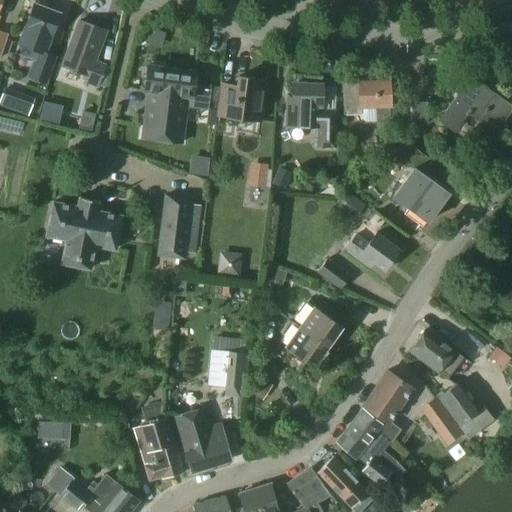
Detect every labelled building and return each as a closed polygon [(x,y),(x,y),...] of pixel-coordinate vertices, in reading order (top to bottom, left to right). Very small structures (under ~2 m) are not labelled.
[(34,3),(19,43),(38,50),(34,59),(28,77),(46,84),(57,56),(46,52),(47,48),(60,13),(48,8),(47,4),(39,0),(36,4),(34,3)] [(79,20),(62,66),(86,75),(84,82),(98,88),(107,65),(95,60),(107,30),(79,20)] [(151,65),(148,64),(145,91),(148,92),(188,97),(187,108),(209,110),(212,87),(194,84),(196,71),(166,67),(166,63),(152,61),(151,65)] [(261,121),(266,80),(239,76),(238,86),(222,84),(218,116),(261,121)] [(495,132),(511,109),(511,106),(487,88),(489,86),(483,82),(481,84),(472,77),(440,119),(455,130),(468,114),(469,115),(470,113),(495,132)] [(365,122),(377,122),(377,129),(406,127),(405,104),(391,105),(390,81),(372,82),(372,78),(363,79),(363,82),(343,83),(345,115),(360,115),(360,119),(365,122)] [(321,110),(322,84),(306,84),(305,80),(298,80),(297,83),(294,83),(293,110),(288,110),(287,127),(316,128),(316,149),(335,149),(336,111),(321,110)] [(182,142),(187,108),(188,97),(148,92),(142,137),(182,142)] [(27,114),(33,99),(22,95),(17,111),(27,114)] [(411,102),(413,125),(429,124),(428,102),(411,102)] [(83,112),(79,128),(91,130),(94,115),(83,112)] [(423,228),(428,221),(449,193),(423,174),(432,161),(406,141),(389,157),(410,173),(394,195),(410,207),(405,214),(423,228)] [(191,160),(189,173),(207,175),(209,158),(196,156),(191,160)] [(266,187),(268,165),(250,163),(248,186),(266,187)] [(166,196),(159,257),(183,260),(184,252),(193,253),(196,225),(187,224),(190,198),(166,196)] [(115,250),(122,216),(98,211),(100,201),(80,197),(78,207),(53,202),(47,236),(67,240),(62,263),(90,269),(95,245),(115,250)] [(385,270),(400,250),(377,233),(369,243),(356,234),(346,247),(372,266),(374,262),(385,270)] [(240,273),(241,253),(219,252),(218,272),(240,273)] [(327,260),(317,273),(340,289),(349,276),(327,260)] [(301,316),(296,324),(330,349),(345,327),(318,307),(316,309),(305,301),(296,313),(301,316)] [(330,349),(296,324),(295,325),(289,320),(280,333),(286,337),(274,353),(284,361),(292,350),(317,367),(330,349)] [(447,378),(463,356),(426,329),(410,351),(447,378)] [(212,336),(211,348),(239,349),(240,338),(212,336)] [(211,352),(208,384),(243,387),(245,355),(211,352)] [(389,371),(366,406),(381,418),(380,421),(379,421),(378,422),(381,425),(376,431),(378,432),(389,442),(398,431),(388,422),(413,387),(389,371)] [(460,380),(437,399),(458,426),(468,439),(494,420),(483,406),(481,407),(460,380)] [(434,399),(421,409),(446,443),(459,433),(434,399)] [(221,425),(211,428),(204,406),(172,416),(189,471),(231,460),(221,425)] [(364,409),(338,442),(356,458),(358,456),(367,463),(362,470),(378,483),(395,463),(381,451),(389,442),(378,432),(376,431),(381,425),(378,422),(379,421),(364,409)] [(167,419),(141,427),(149,452),(156,450),(159,461),(146,465),(150,480),(164,476),(165,477),(183,472),(167,419)] [(359,511),(361,510),(375,498),(335,456),(319,471),(354,511),(359,511)] [(90,511),(129,511),(139,500),(106,474),(97,485),(93,481),(87,489),(85,491),(71,480),(73,478),(60,468),(48,484),(61,494),(60,495),(80,511),(83,506),(90,511)] [(311,468),(288,485),(301,502),(307,509),(306,510),(306,511),(322,511),(323,511),(318,503),(331,496),(322,484),(323,483),(311,468)] [(244,507),(237,509),(237,511),(278,511),(270,485),(240,493),(244,507)] [(230,511),(225,496),(194,505),(196,511),(230,511)]
